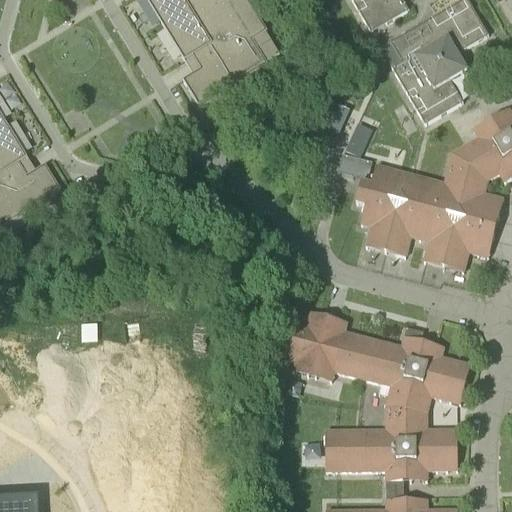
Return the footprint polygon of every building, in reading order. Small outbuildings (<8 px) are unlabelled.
[(144,0),(184,64),(192,60),(200,73),(183,84),(199,110),(268,67),(266,66),(279,57),(265,35),(266,34),(245,0),(144,0)] [(349,0),(371,37),(409,14),(400,0),(349,0)] [(457,58),(488,40),(466,2),(389,46),(401,66),(391,72),(424,129),(462,107),(450,85),(466,75),(457,58)] [(401,66),(389,46),(379,52),(391,72),(401,66)] [(333,156),(344,118),(325,112),(314,150),(333,156)] [(511,119),(508,113),(472,134),(478,143),(451,158),(443,187),(376,170),(370,189),(361,186),(355,207),(364,210),(360,229),(370,231),(365,251),(405,261),(409,241),(428,246),(423,266),(462,277),(468,257),(487,262),(503,203),(483,198),(487,185),(500,182),(504,187),(511,182),(511,119)] [(0,231),(61,194),(45,168),(28,179),(22,169),(29,164),(0,116),(0,231)] [(351,144),(346,154),(360,161),(364,150),(351,144)] [(352,160),(348,177),(368,182),(372,166),(352,160)] [(384,435),(324,435),(324,476),(384,476),(384,486),(426,486),(426,476),(456,476),(456,434),(425,434),(425,418),(430,402),(459,409),(469,369),(440,362),(443,352),(420,346),(403,341),(400,351),(342,336),(345,328),(307,318),(305,328),(296,325),(286,364),(295,366),(293,376),(330,385),(331,376),(390,391),(385,411),(384,435)] [(403,341),(420,346),(422,337),(406,332),(403,341)] [(403,504),(403,486),(386,486),(386,504),(403,504)] [(0,511),(33,511),(33,502),(0,503),(0,511)]
